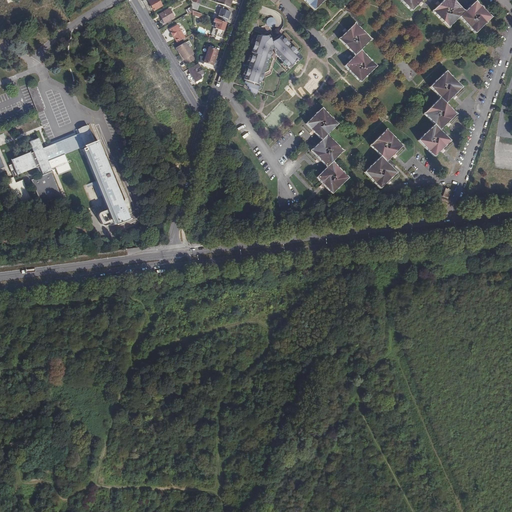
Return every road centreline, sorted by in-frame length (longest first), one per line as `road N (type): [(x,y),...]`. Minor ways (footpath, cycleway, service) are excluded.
road 1 (primary): [(64,281),(511,223)]
road 2 (primary): [(447,218),(169,254)]
road 3 (residential): [(511,24),(447,218)]
road 4 (primary): [(169,254),(0,276)]
road 5 (unclassified): [(207,118),(169,254)]
road 6 (unclassified): [(207,118),(132,0)]
road 7 (residential): [(283,197),(281,179),(218,86)]
